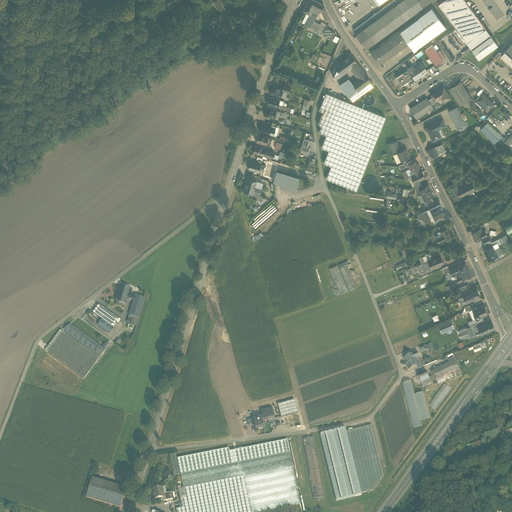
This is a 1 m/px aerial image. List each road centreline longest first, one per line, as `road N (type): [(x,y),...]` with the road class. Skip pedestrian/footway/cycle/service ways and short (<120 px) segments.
road 1 (unclassified): [(0,439),(44,331),(226,197)]
road 2 (tertiary): [(131,511),(226,197)]
road 3 (residential): [(497,312),(394,105)]
road 4 (tertiary): [(226,197),(297,0)]
road 5 (primary): [(384,511),(492,365)]
road 6 (unclassified): [(511,108),(461,67),(394,105)]
road 7 (residential): [(394,105),(326,0)]
